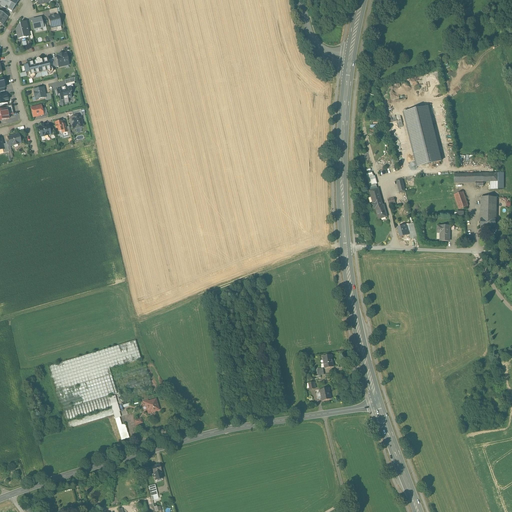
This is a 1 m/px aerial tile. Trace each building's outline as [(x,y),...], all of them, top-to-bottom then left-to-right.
[(11,12),(15,6),(18,0),(17,0),(0,0),(0,5),(3,7),(4,7),(4,8),(8,10),(11,12)] [(0,12),(0,18),(5,22),(8,17),(0,12)] [(56,16),(51,17),(51,18),(49,18),(51,29),(56,27),(60,26),(61,26),(58,15),(56,16)] [(41,18),(31,20),(34,30),(43,28),(42,24),(41,18)] [(20,25),(23,40),(30,38),(26,23),(20,25)] [(23,40),(20,25),(14,31),(17,41),(23,40)] [(61,56),(56,57),(59,68),(64,66),(63,65),(68,64),(66,54),(61,55),(61,56)] [(47,59),(28,64),(27,64),(27,65),(28,65),(29,72),(29,73),(30,74),(31,75),(32,76),(33,76),(34,75),(35,75),(47,72),(48,72),(49,71),(50,71),(51,70),(51,68),(50,68),(48,60),(48,59),(47,59)] [(28,65),(19,67),(20,74),(29,72),(28,65)] [(72,93),(70,87),(56,91),(58,96),(59,96),(60,101),(71,98),(70,93),(72,93)] [(43,89),(34,91),(36,99),(45,97),(44,95),(43,89)] [(41,106),(31,109),(33,117),(40,115),(43,115),(41,106)] [(427,107),(403,113),(417,167),(441,161),(427,107)] [(6,109),(0,110),(0,120),(9,119),(8,115),(7,109),(6,109)] [(81,109),(72,112),(73,118),(80,116),(82,116),(81,109)] [(73,118),(70,118),(73,129),(83,127),(80,116),(73,118)] [(62,121),(55,123),(57,132),(61,131),(62,134),(67,133),(66,128),(65,124),(63,124),(62,121)] [(48,125),(45,126),(45,125),(42,126),(42,127),(39,127),(41,137),(44,136),(44,137),(48,136),(47,136),(50,135),(51,135),(49,128),(48,125)] [(14,136),(12,136),(12,137),(8,137),(10,142),(9,142),(10,147),(13,146),(14,146),(18,145),(21,144),(20,139),(19,139),(18,135),(14,136)] [(502,174),(454,174),(454,182),(475,182),(475,186),(483,186),(483,182),(490,182),(490,189),(498,189),(498,185),(502,185),(502,182),(502,174)] [(373,175),(367,176),(369,186),(376,184),(374,177),(373,177),(373,175)] [(397,184),(399,193),(405,192),(403,183),(397,184)] [(374,205),(378,220),(387,217),(384,206),(382,206),(378,189),(369,191),(373,205),(374,205)] [(463,192),(454,195),(459,209),(468,206),(463,192)] [(496,198),(481,197),(480,219),(495,220),(496,198)] [(495,220),(480,219),(480,228),(495,228),(495,220)] [(406,225),(397,228),(400,237),(409,235),(408,232),(406,226),(406,225)] [(449,226),(437,226),(437,232),(440,232),(440,238),(449,238),(449,226)] [(415,231),(411,232),(408,232),(409,235),(410,239),(417,237),(415,230),(414,230),(415,231)] [(135,340),(47,367),(55,392),(111,375),(109,368),(141,359),(135,340)] [(331,356),(323,357),(325,368),(333,367),(331,356)] [(145,364),(113,373),(123,405),(154,395),(145,364)] [(111,375),(55,392),(61,410),(108,396),(117,393),(111,375)] [(328,389),(320,390),(321,396),(322,401),(331,399),(328,389)] [(108,396),(61,410),(64,421),(111,407),(108,398),(108,396)] [(115,396),(108,398),(111,407),(112,409),(113,413),(119,412),(120,411),(115,396)] [(156,399),(148,402),(148,400),(143,402),(144,406),(146,406),(148,413),(159,410),(156,399)] [(112,409),(64,423),(66,429),(114,415),(113,413),(112,409)] [(121,425),(117,427),(122,440),(129,438),(125,425),(121,425)] [(159,465),(151,467),(153,474),(155,479),(156,479),(161,478),(162,477),(161,472),(159,465)] [(155,488),(149,489),(151,497),(157,495),(155,488)]
